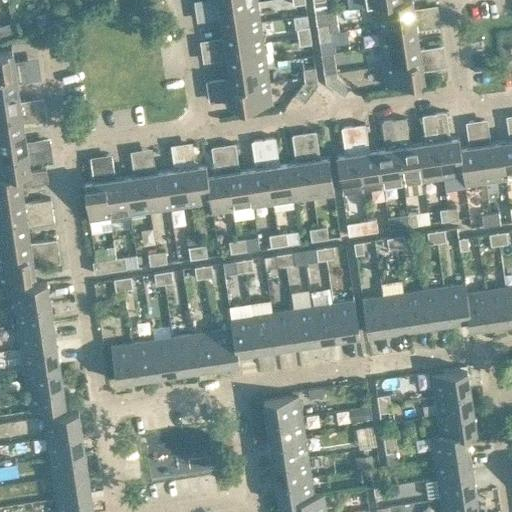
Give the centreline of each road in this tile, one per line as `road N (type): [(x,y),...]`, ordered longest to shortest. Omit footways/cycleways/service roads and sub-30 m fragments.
road 1 (residential): [(197,136),(457,96)]
road 2 (residential): [(100,410),(64,153)]
road 3 (residential): [(237,390),(484,354)]
road 4 (residential): [(197,136),(186,29),(175,0)]
road 5 (residential): [(100,410),(237,390)]
road 6 (residential): [(64,153),(197,136)]
